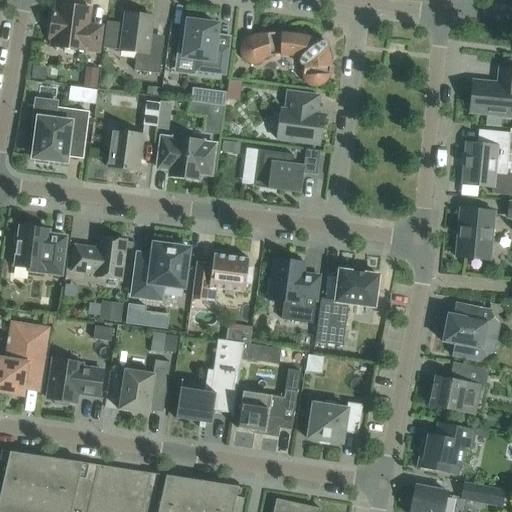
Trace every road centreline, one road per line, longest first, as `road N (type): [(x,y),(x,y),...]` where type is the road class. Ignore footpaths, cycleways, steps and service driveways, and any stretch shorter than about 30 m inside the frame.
road 1 (residential): [(381,486),(0,426)]
road 2 (residential): [(331,230),(0,185)]
road 3 (residential): [(381,486),(422,282),(418,242)]
road 4 (residential): [(418,242),(443,13)]
road 5 (residential): [(331,230),(360,3)]
road 6 (residential): [(22,0),(0,131)]
